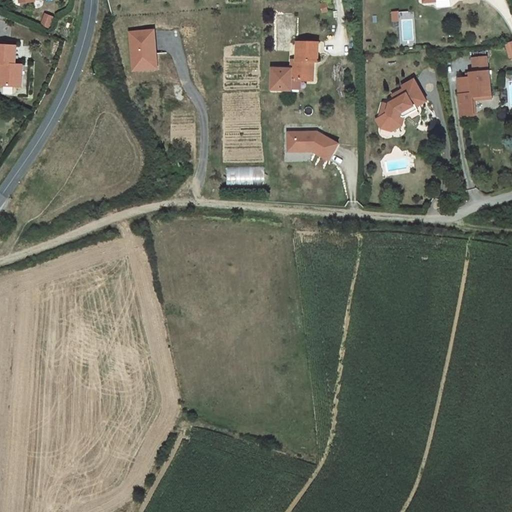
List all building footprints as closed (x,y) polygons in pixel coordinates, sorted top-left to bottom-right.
[(156,29),(127,31),(130,72),(158,70),(156,29)] [(5,75),(24,76),(25,54),(21,54),(22,35),(3,34),(2,53),(6,54),(5,75)] [(322,37),(301,37),(301,56),(296,56),(296,65),(297,86),(317,86),(316,56),(322,56),(322,37)] [(495,67),(494,53),(479,54),(481,69),(495,67)] [(296,65),(278,65),(278,92),(297,92),(297,88),(297,86),(296,65)] [(498,91),(496,67),(495,67),(481,69),(477,69),(477,72),(464,73),(466,89),(471,89),(478,88),(479,93),(498,91)] [(433,98),(421,76),(409,83),(411,86),(399,92),(402,97),(397,100),(397,102),(391,100),(387,114),(391,122),(399,124),(406,120),(409,109),(422,102),(423,103),(433,98)] [(499,94),(498,91),(479,93),(478,88),(471,89),(472,96),(499,94)] [(399,128),(409,122),(411,114),(425,106),(423,103),(422,102),(409,109),(406,120),(399,124),(391,122),(387,114),(384,116),(388,125),(399,128)] [(320,128),(290,128),(290,147),(315,147),(332,155),(342,139),(320,128)]
